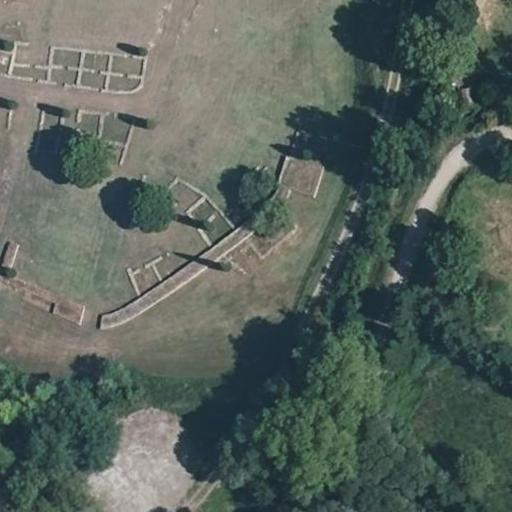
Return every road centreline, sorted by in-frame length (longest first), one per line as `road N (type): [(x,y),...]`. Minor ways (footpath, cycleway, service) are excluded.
road 1 (track): [(275,511),(376,347),(412,240),(447,177),(489,141),(511,136)]
road 2 (track): [(316,442),(421,511)]
